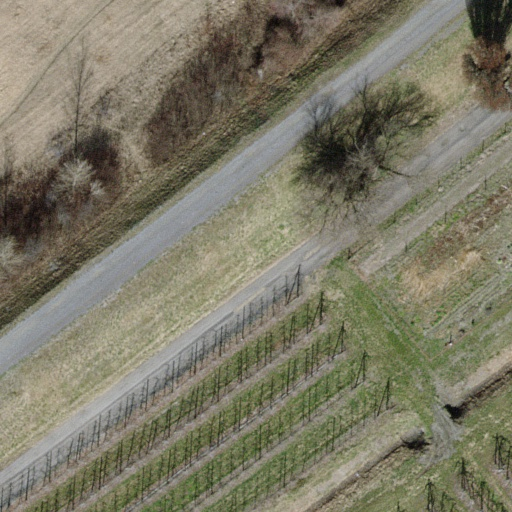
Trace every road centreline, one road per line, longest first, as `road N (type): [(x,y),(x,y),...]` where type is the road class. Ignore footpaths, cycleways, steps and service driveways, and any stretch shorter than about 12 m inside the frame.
road 1 (track): [(511,97),(0,492)]
road 2 (track): [(441,0),(0,336)]
